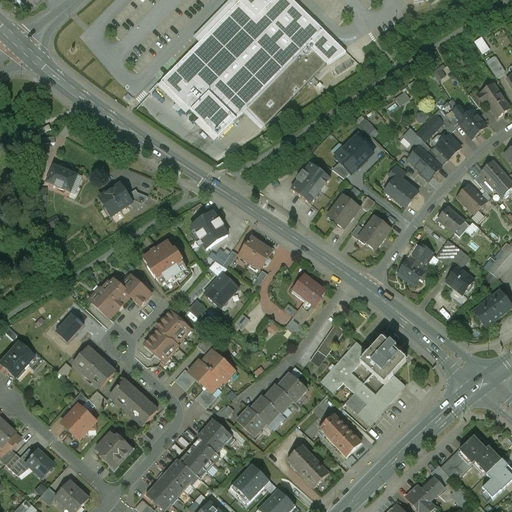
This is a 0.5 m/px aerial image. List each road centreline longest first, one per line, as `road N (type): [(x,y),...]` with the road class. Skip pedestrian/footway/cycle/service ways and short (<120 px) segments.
road 1 (secondary): [(366,288),(118,122),(22,45)]
road 2 (residential): [(366,288),(480,151),(511,129)]
road 3 (secondary): [(342,511),(479,385)]
road 4 (residential): [(115,497),(180,414),(129,364)]
road 5 (residential): [(115,497),(0,394)]
road 6 (secondary): [(479,385),(366,288)]
